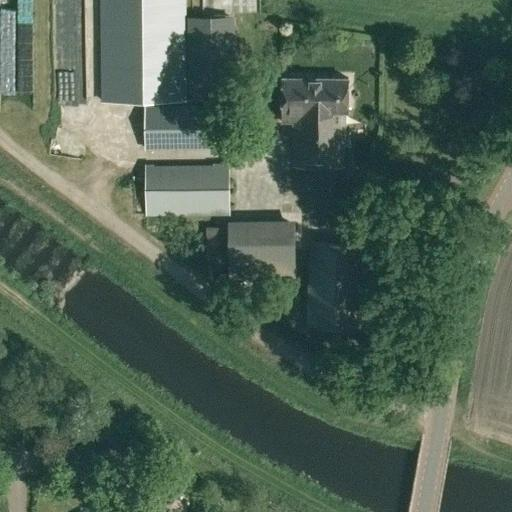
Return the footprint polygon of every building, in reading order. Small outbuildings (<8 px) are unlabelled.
[(182,0),(100,0),(102,101),(144,100),(145,148),(228,146),(227,104),(203,105),(203,98),(184,99),(182,0)] [(337,41),(335,5),(312,6),(315,43),(337,41)] [(188,15),(189,81),(236,80),(235,15),(188,15)] [(345,110),(347,110),(347,77),(282,77),(282,123),(294,123),(295,166),(344,165),(344,124),(345,124),(345,110)] [(228,163),(145,164),(146,214),(229,213),(228,163)] [(295,225),(228,227),(230,262),(230,278),(296,276),(295,225)] [(228,227),(209,227),(210,262),(230,262),(228,227)] [(366,243),(311,241),(308,325),(362,327),(366,243)] [(402,390),(406,376),(397,373),(392,387),(402,390)]
